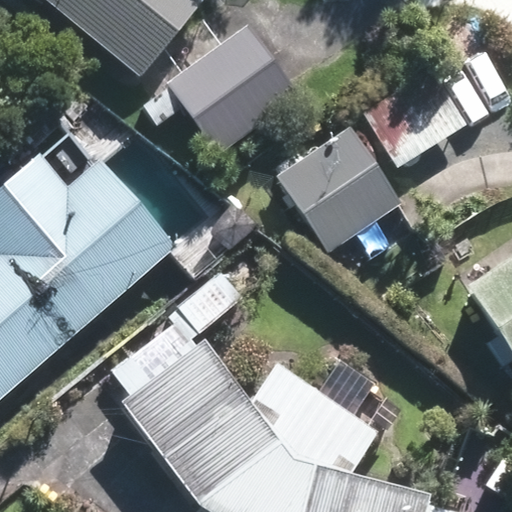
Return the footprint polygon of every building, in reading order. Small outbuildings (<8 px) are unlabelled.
[(47,0),(100,42),(133,0),(47,0)] [(205,23),(155,58),(213,138),(277,92),(237,37),(223,47),(205,23)] [(423,77),(362,114),(390,160),(451,123),(423,77)] [(339,140),(280,180),(318,238),(378,198),(339,140)] [(0,378),(156,243),(92,170),(58,199),(28,165),(0,188),(0,378)] [(511,248),(458,286),(506,355),(511,350),(511,248)] [(174,310),(192,336),(241,300),(222,274),(174,310)] [(264,374),(238,414),(176,333),(172,328),(105,379),(188,494),(197,501),(190,511),(410,511),(413,500),(319,473),(348,428),(264,374)]
